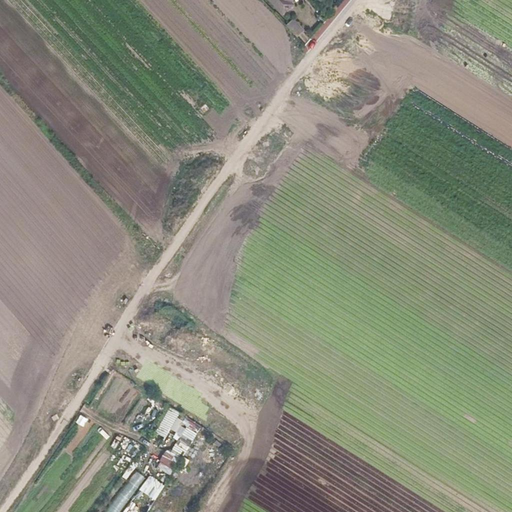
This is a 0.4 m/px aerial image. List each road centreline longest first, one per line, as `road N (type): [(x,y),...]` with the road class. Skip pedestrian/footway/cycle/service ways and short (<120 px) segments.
road 1 (track): [(0,511),(310,51)]
road 2 (track): [(119,332),(244,412),(248,443),(208,511)]
